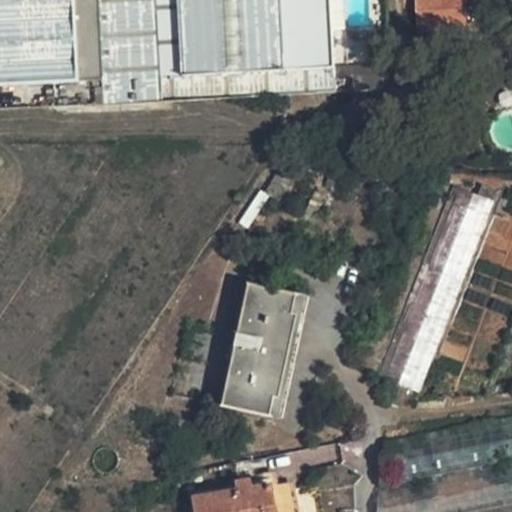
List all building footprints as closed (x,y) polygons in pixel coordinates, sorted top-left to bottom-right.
[(330,0),(0,0),(0,84),(104,78),(103,103),(334,93),(334,75),(330,0)] [(469,0),(413,0),(416,25),(471,20),(469,0)] [(370,73),(334,75),(334,93),(394,91),(392,64),(371,63),(370,73)] [(453,185),(379,376),(421,392),(494,201),(453,185)] [(248,284),(224,404),(281,415),(305,295),(248,284)] [(274,483),(273,473),(251,477),(252,486),(274,483)] [(236,488),(195,495),(197,511),(278,511),(275,488),(274,483),(252,486),(251,477),(234,480),(236,488)] [(351,481),(316,488),(321,511),(356,507),(351,481)] [(275,488),(278,511),(306,511),(302,484),(275,488)]
